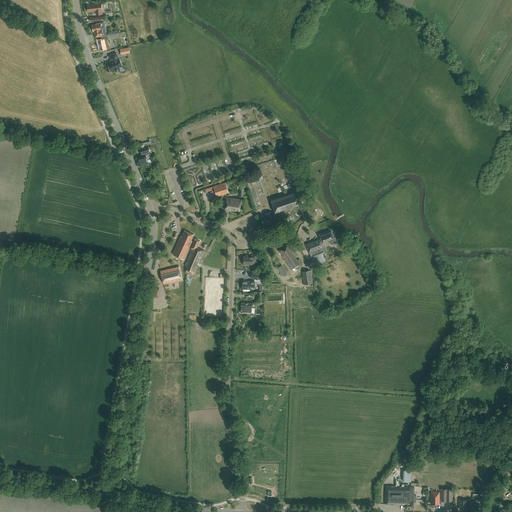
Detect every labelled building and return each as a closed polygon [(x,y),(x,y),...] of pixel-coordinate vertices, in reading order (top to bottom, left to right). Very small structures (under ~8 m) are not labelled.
[(103,13),(101,3),(87,4),(88,11),(96,10),(96,14),(103,13)] [(94,31),(95,37),(107,35),(106,31),(104,22),(96,23),(96,24),(92,25),(94,32),(94,31)] [(107,35),(102,36),(102,39),(98,40),(100,49),(106,48),(106,50),(111,49),(108,38),(111,38),(111,39),(121,36),(120,32),(117,32),(107,35)] [(109,56),(112,61),(107,63),(109,66),(109,67),(110,69),(111,71),(115,69),(116,71),(120,69),(119,67),(123,66),(119,58),(116,53),(109,56)] [(139,166),(148,164),(146,155),(150,154),(149,149),(146,149),(146,150),(141,151),(142,156),(137,157),(139,166)] [(217,196),(228,192),(225,183),(214,187),(217,196)] [(301,203),(297,191),(271,200),(275,212),(301,203)] [(241,200),(226,198),(225,210),(237,211),(240,211),(241,200)] [(173,254),(184,259),(193,241),(191,241),(194,235),(185,231),(182,236),(181,236),(173,254)] [(323,250),(322,247),(335,242),(331,231),(320,236),(321,238),(306,244),(309,252),(309,251),(311,257),(313,257),(314,258),(310,261),(312,266),(319,262),(315,256),(324,253),(323,250)] [(193,275),(204,250),(197,248),(200,241),(194,239),(190,248),(192,249),(185,265),(187,266),(185,272),(193,275)] [(297,257),(298,256),(293,248),(292,249),(288,244),(279,250),(292,269),(302,262),(300,258),(298,259),(297,257)] [(257,261),(258,253),(253,253),(253,255),(246,254),(246,256),(243,256),(243,264),(253,265),(253,261),(257,261)] [(278,267),(281,272),(283,275),(288,272),(282,264),(278,267)] [(164,283),(181,279),(178,266),(161,270),(164,283)] [(303,271),(303,272),(305,284),(306,284),(313,283),(311,270),(303,271)] [(254,288),(255,281),(242,281),(242,289),(250,289),(250,288),(254,288)] [(241,312),(252,313),(252,312),(255,312),(255,307),(256,307),(256,303),(242,302),(241,312)] [(414,487),(410,487),(410,486),(386,485),(385,504),(405,505),(405,509),(414,509),(414,501),(416,501),(416,495),(414,495),(414,487)] [(441,501),(452,501),(452,489),(441,488),(441,495),(441,501)] [(439,504),(439,491),(431,491),(430,504),(439,504)] [(469,509),(469,505),(467,505),(467,500),(459,500),(459,509),(469,509)]
